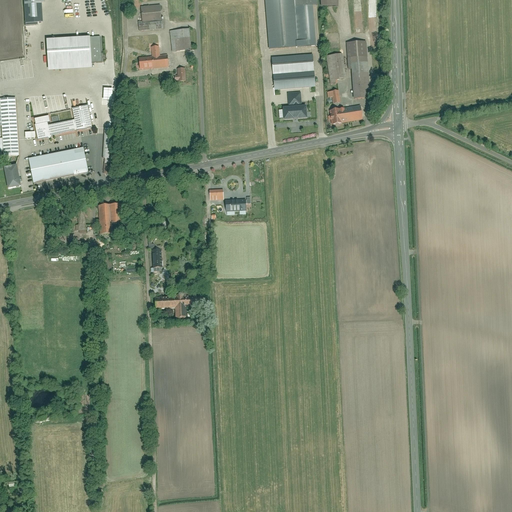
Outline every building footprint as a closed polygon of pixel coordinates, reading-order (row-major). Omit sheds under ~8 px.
[(265,0),(270,48),(299,46),(294,0),(265,0)] [(299,46),(316,45),(313,5),(317,5),(316,0),(294,0),(299,46)] [(141,7),(143,21),(162,19),(160,5),(141,7)] [(162,21),(143,23),(143,31),(163,29),(162,21)] [(190,28),(170,31),(173,51),(192,49),(190,28)] [(150,37),(152,57),(160,56),(157,36),(150,37)] [(366,41),(347,42),(349,69),(352,69),(354,99),(370,98),(366,41)] [(107,44),(43,54),(45,71),(63,68),(62,62),(93,57),(94,64),(110,61),(107,44)] [(342,53),(327,56),(331,80),(337,79),(346,77),(342,53)] [(314,71),(313,54),(273,57),(274,74),(282,73),(314,71)] [(152,57),(139,58),(141,71),(169,67),(167,55),(160,56),(152,57)] [(186,80),(185,68),(178,69),(178,75),(179,80),(179,81),(186,80)] [(115,73),(108,73),(103,158),(105,158),(105,163),(110,163),(115,73)] [(282,73),(274,74),(275,84),(282,84),(282,73)] [(82,78),(62,82),(63,88),(68,87),(84,84),(82,78)] [(341,102),(337,79),(331,80),(335,103),(341,102)] [(275,84),(267,85),(268,99),(316,95),(315,81),(282,84),(275,84)] [(42,83),(25,86),(28,99),(45,96),(42,83)] [(68,87),(70,100),(86,97),(84,84),(68,87)] [(20,155),(15,97),(0,98),(1,103),(2,125),(4,156),(20,155)] [(92,127),(86,97),(70,100),(74,120),(76,130),(92,127)] [(70,100),(64,102),(68,121),(74,120),(70,100)] [(306,105),(283,107),(284,119),(307,117),(306,105)] [(360,106),(330,111),(331,115),(328,116),(329,120),(332,119),(333,124),(363,119),(360,106)] [(51,121),(49,116),(35,119),(36,124),(48,122),(51,121)] [(76,130),(74,120),(68,121),(48,125),(51,137),(76,132),(76,130)] [(35,124),(38,139),(51,137),(48,125),(48,122),(36,124),(35,124)] [(82,147),(29,159),(34,183),(87,171),(82,147)] [(16,164),(4,166),(8,189),(20,187),(16,164)] [(223,189),(210,190),(211,200),(224,199),(223,189)] [(245,199),(226,200),(227,212),(246,211),(245,199)] [(110,205),(111,223),(120,223),(119,204),(110,205)] [(110,205),(99,205),(101,234),(111,234),(111,223),(110,205)] [(86,230),(85,211),(78,212),(79,225),(76,225),(77,230),(86,230)] [(161,250),(152,250),(153,268),(162,267),(161,250)] [(176,298),(155,299),(156,309),(175,308),(176,319),(187,318),(186,307),(206,306),(206,296),(185,297),(184,295),(176,295),(176,298)] [(90,413),(90,394),(80,395),(80,414),(90,413)]
